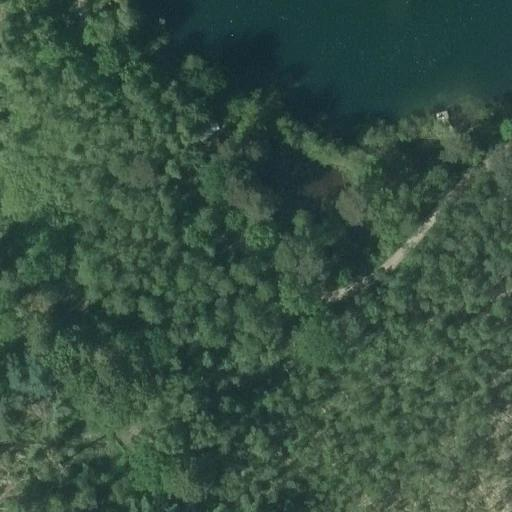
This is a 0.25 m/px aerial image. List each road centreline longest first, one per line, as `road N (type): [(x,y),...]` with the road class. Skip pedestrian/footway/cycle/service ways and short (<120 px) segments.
road 1 (track): [(511,149),(473,173),(409,247),(346,294),(320,299),(282,286),(239,238)]
road 2 (track): [(239,238),(84,38),(79,0)]
road 3 (track): [(0,317),(107,410)]
road 4 (track): [(107,410),(167,469),(181,511)]
